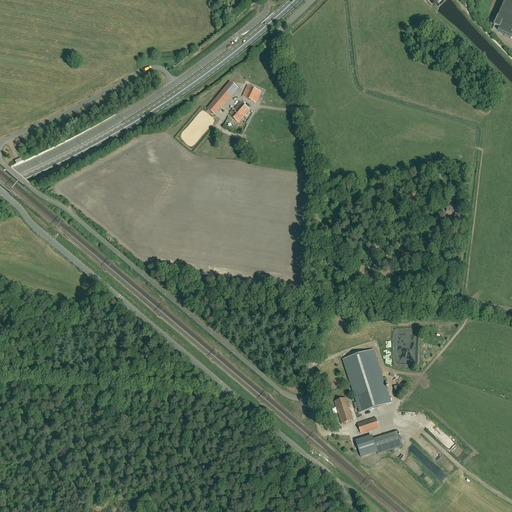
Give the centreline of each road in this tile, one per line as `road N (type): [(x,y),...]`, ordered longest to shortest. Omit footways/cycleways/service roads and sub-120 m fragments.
road 1 (unclassified): [(313,400),(316,168),(278,38),(313,0)]
road 2 (unclassified): [(313,400),(283,394),(0,158)]
road 3 (primary): [(295,0),(161,105),(0,189)]
road 4 (unclassified): [(0,190),(227,389)]
road 5 (unclassified): [(227,389),(196,397),(0,383)]
road 6 (unclassified): [(0,148),(146,68),(161,68),(174,84)]
road 7 (unclassified): [(174,84),(0,178)]
road 8 (track): [(316,201),(347,206),(376,237),(451,216)]
road 9 (unclassified): [(227,389),(339,485)]
road 10 (unclassified): [(174,84),(262,16),(267,0)]
road 11 (track): [(511,501),(415,429)]
